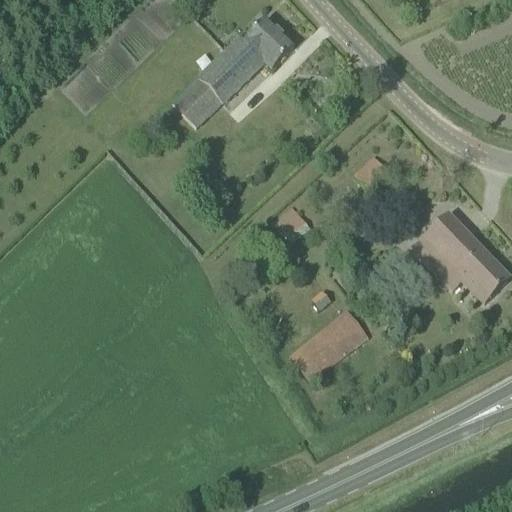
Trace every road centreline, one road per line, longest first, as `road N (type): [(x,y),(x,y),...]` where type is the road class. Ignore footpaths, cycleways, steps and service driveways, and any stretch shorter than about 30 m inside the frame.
road 1 (tertiary): [(511,166),(429,127),(312,0)]
road 2 (primary): [(273,511),(404,453)]
road 3 (primary): [(511,388),(404,453)]
